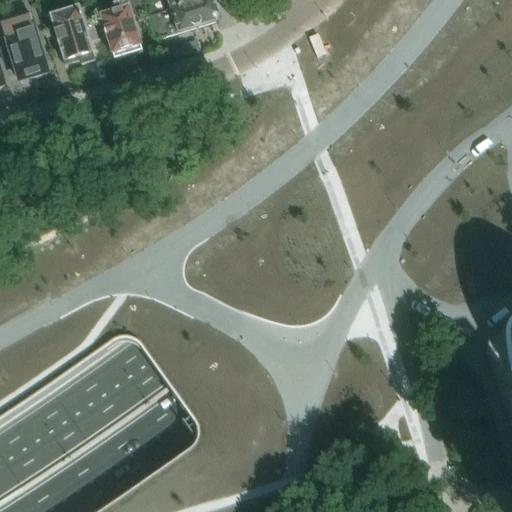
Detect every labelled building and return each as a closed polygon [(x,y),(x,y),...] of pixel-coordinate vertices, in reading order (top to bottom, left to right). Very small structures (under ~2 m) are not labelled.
[(141,47),(132,19),(144,15),(139,0),(125,0),(126,2),(114,6),(116,14),(101,19),(113,56),(141,47)] [(217,15),(211,0),(205,0),(160,16),(145,21),(153,44),(214,24),(217,15)] [(158,11),(160,16),(205,0),(163,0),(166,8),(158,11)] [(32,20),(14,26),(9,12),(0,15),(0,30),(0,31),(9,60),(12,59),(19,85),(32,80),(35,82),(40,80),(42,77),(46,76),(38,50),(41,46),(40,45),(32,20)] [(82,67),(93,63),(91,55),(92,55),(78,12),(51,21),(64,64),(79,59),(82,67)] [(511,325),(492,341),(491,342),(489,344),(487,346),(486,348),(485,351),(485,353),(484,356),(484,358),(485,361),(485,363),(490,378),(492,382),(495,392),(511,441),(511,325)]
